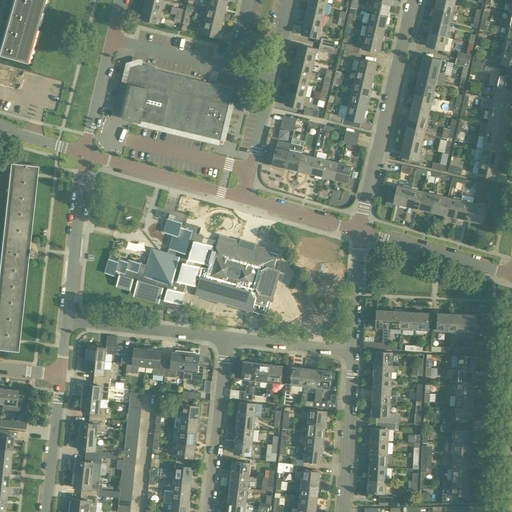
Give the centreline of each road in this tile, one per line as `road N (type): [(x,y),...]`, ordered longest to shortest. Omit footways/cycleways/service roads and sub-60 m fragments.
road 1 (residential): [(358,229),(413,0)]
road 2 (residential): [(207,511),(226,337)]
road 3 (residential): [(67,320),(84,154)]
road 4 (residential): [(344,511),(352,348)]
road 5 (residential): [(241,197),(84,154)]
road 6 (residential): [(67,320),(226,337)]
road 7 (residential): [(511,273),(358,229)]
road 8 (residential): [(48,511),(62,374)]
road 9 (residential): [(226,337),(352,348)]
road 10 (residential): [(233,68),(110,40)]
road 11 (residential): [(241,197),(271,77)]
road 12 (residential): [(358,229),(241,197)]
